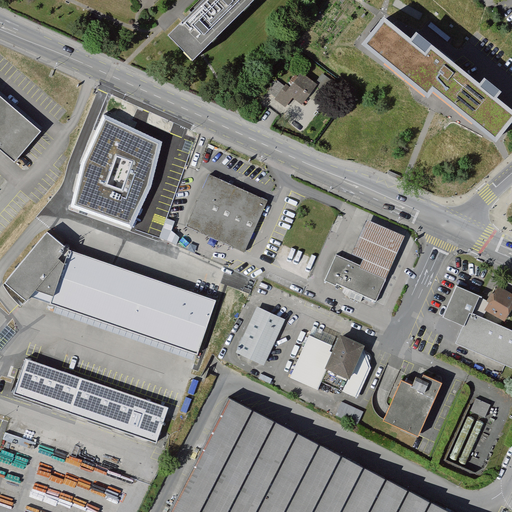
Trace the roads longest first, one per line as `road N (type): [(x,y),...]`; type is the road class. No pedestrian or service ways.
road 1 (secondary): [(457,227),(8,30)]
road 2 (unclassified): [(156,511),(222,382),(232,379),(468,502),(495,499),(511,478)]
